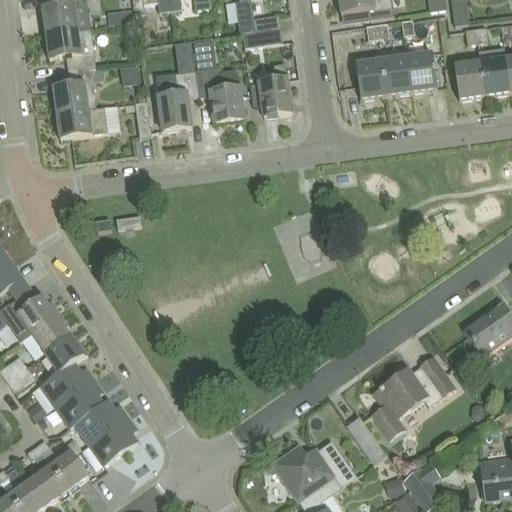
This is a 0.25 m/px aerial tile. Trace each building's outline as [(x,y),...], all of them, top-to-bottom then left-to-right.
[(58,0),(60,12),(43,14),(47,40),(91,34),(86,0),(58,0)] [(171,15),(168,0),(133,0),(133,3),(144,1),(145,11),(158,9),(159,17),(171,15)] [(209,0),(168,0),(171,15),(182,13),(180,0),(193,0),(196,15),(211,13),(209,0)] [(252,3),(251,0),(238,0),(239,5),(235,6),(239,32),(255,30),(254,24),(255,24),(254,22),(252,3)] [(371,25),(394,22),(390,0),(338,0),(342,20),(370,16),(371,25)] [(132,14),(120,16),(122,29),(134,28),(132,14)] [(281,33),(279,20),(255,24),(254,24),(255,30),(255,36),(281,33)] [(402,26),(404,40),(415,38),(413,25),(402,26)] [(378,29),(379,43),(390,42),(388,28),(378,29)] [(378,29),(367,30),(368,36),(369,43),(369,45),(379,43),(378,29)] [(476,33),(478,47),(489,46),(487,32),(476,33)] [(246,53),(263,51),(283,48),(281,33),(255,36),(244,38),(246,53)] [(468,49),(478,47),(476,33),(466,35),(468,49)] [(67,63),(69,77),(96,73),(96,72),(91,34),(47,40),(50,65),(67,63)] [(195,47),(197,61),(209,59),(207,46),(195,47)] [(480,66),(485,101),(510,98),(505,63),(503,52),(479,56),(480,66)] [(434,59),(408,63),(413,97),(438,94),(434,59)] [(387,101),(413,97),(408,63),(405,63),(382,66),(387,101)] [(387,101),(382,66),(357,70),(362,104),(387,101)] [(455,69),(457,85),(460,105),(485,101),(480,66),(455,69)] [(260,86),(262,103),(265,122),(293,119),(286,69),(275,70),(277,84),(260,86)] [(58,119),(89,114),(88,101),(94,100),(92,88),(94,88),(93,86),(103,85),(101,71),(96,72),(96,73),(69,77),(71,91),(54,93),(58,119)] [(212,103),(213,109),(216,129),(245,125),(241,91),(239,91),(237,74),(220,76),(219,72),(196,75),(199,103),(200,105),(212,103)] [(159,100),(164,136),(192,133),(188,106),(200,105),(199,103),(196,75),(156,81),(159,100)] [(152,141),(152,138),(147,105),(125,108),(127,117),(137,115),(138,123),(140,143),(152,141)] [(109,137),(105,112),(89,114),(58,119),(61,144),(109,137)] [(141,220),(117,224),(119,234),(142,230),(141,220)] [(113,235),(111,225),(97,227),(98,237),(113,235)] [(0,299),(23,283),(0,250),(0,299)] [(32,339),(61,319),(52,307),(49,310),(48,309),(43,301),(38,305),(37,303),(31,294),(14,306),(10,309),(0,316),(0,333),(7,329),(21,347),(32,339)] [(482,361),(511,339),(511,320),(503,308),(479,325),(477,321),(476,322),(479,325),(464,336),(482,361)] [(69,331),(61,319),(32,339),(45,359),(71,341),(65,333),(69,331)] [(60,379),(75,368),(88,359),(80,347),(77,349),(71,341),(45,359),(59,378),(60,379)] [(21,361),(16,364),(0,375),(7,386),(28,371),(21,361)] [(444,402),(456,394),(446,379),(435,362),(412,378),(409,374),(375,399),(383,411),(372,419),(389,445),(406,433),(399,424),(425,405),(428,410),(443,400),(444,402)] [(55,412),(95,385),(86,372),(81,376),(75,368),(60,379),(59,378),(40,391),(41,392),(55,412)] [(7,386),(14,396),(31,385),(35,382),(28,371),(7,386)] [(76,428),(104,408),(98,400),(103,397),(95,385),(55,412),(70,433),(76,429),(76,428)] [(90,449),(129,422),(120,410),(115,414),(109,405),(104,408),(76,428),(76,429),(90,449)] [(40,407),(29,414),(37,426),(48,419),(47,418),(40,407)] [(38,426),(44,434),(49,430),(44,422),(38,426)] [(90,449),(93,454),(105,470),(138,447),(132,438),(137,434),(129,422),(90,449)] [(362,449),(374,441),(360,422),(349,430),(362,449)] [(511,460),(481,464),(487,506),(511,502),(511,442),(510,443),(511,458),(511,460)] [(67,448),(72,456),(75,460),(82,455),(74,443),(67,448)] [(28,458),(33,465),(41,459),(51,452),(46,445),(28,458)] [(321,491),(329,502),(332,500),(343,493),(316,453),(296,467),(290,458),(274,470),(299,506),(321,491)] [(72,456),(51,471),(72,501),(74,499),(71,494),(90,481),(82,471),(76,462),(75,460),(72,456)] [(83,457),(76,462),(82,471),(89,466),(83,457)] [(404,486),(422,511),(432,511),(444,504),(433,487),(441,481),(431,467),(404,486)] [(51,471),(30,485),(48,511),(66,498),(69,502),(72,501),(51,471)] [(0,488),(10,482),(5,475),(0,477),(0,488)] [(400,480),(389,485),(395,500),(406,495),(400,480)] [(46,511),(48,511),(30,485),(10,500),(18,511),(46,511)] [(321,491),(299,506),(302,511),(326,511),(323,506),(329,502),(321,491)] [(395,507),(398,511),(407,506),(411,511),(419,511),(410,498),(395,507)] [(18,511),(10,500),(0,507),(0,511),(18,511)]
